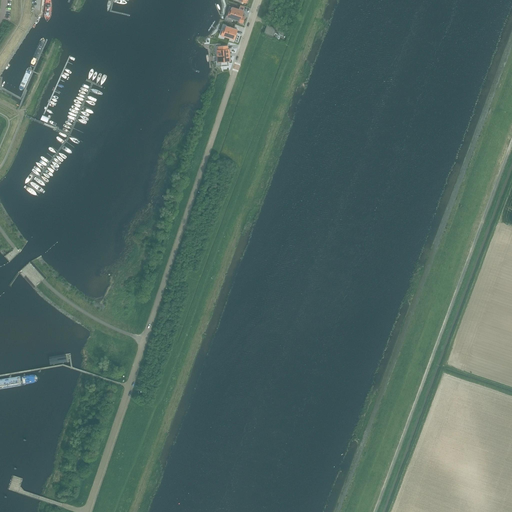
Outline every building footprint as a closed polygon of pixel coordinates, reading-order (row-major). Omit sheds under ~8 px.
[(233,7),(231,12),(230,11),(228,17),(229,17),(240,21),(240,22),(242,23),(245,17),(242,16),(244,11),(243,11),(233,7)] [(267,25),(264,33),(273,37),(276,28),(267,25)] [(222,36),(223,36),(234,40),(237,30),(226,26),(225,30),(224,30),(222,36)] [(27,66),(33,70),(47,39),(40,36),(27,66)] [(217,62),(230,61),(230,57),(229,57),(229,54),(230,54),(229,49),(227,49),(227,46),(219,46),(219,50),(217,50),(218,56),(217,56),(217,57),(217,62)] [(49,359),(50,364),(67,361),(66,356),(49,359)]
